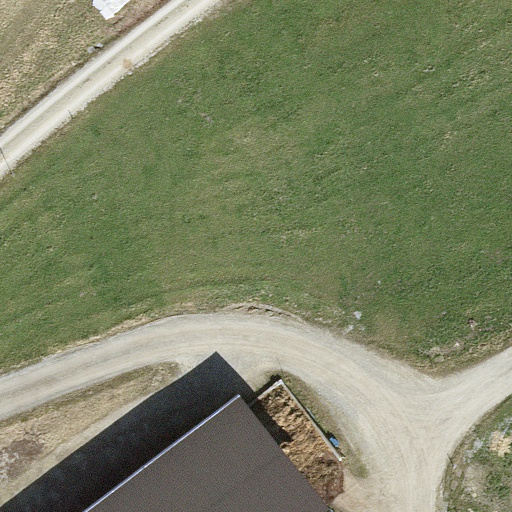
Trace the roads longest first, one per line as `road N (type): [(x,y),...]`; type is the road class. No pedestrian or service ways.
road 1 (track): [(0,401),(180,335),(307,355),(416,422),(427,511)]
road 2 (track): [(0,165),(200,0)]
